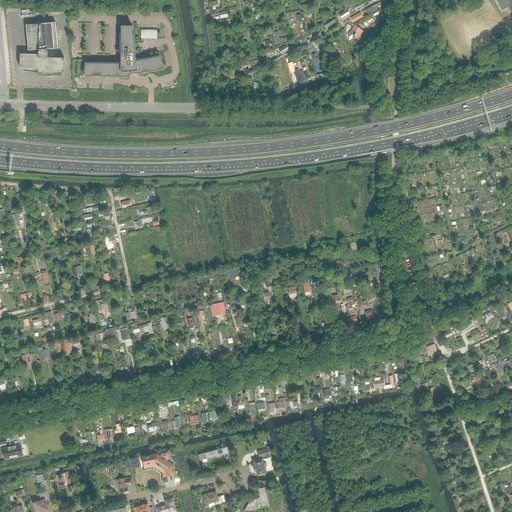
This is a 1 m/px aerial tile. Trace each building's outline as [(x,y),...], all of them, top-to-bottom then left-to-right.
[(216,0),(208,1),(209,9),(209,11),(213,10),(212,6),(217,5),(216,0)] [(511,0),(496,0),(502,10),(511,4),(511,0)] [(342,17),(355,12),(353,8),(340,13),(342,17)] [(360,12),(350,18),(353,23),(363,17),(360,12)] [(338,18),(325,25),(327,28),(340,22),(338,18)] [(24,68),(23,71),(28,72),(34,72),(38,72),(42,73),(46,73),(50,73),(54,73),(57,72),(60,72),(63,72),(64,57),(59,57),(48,57),(47,49),(58,48),(55,22),(27,24),(27,30),(26,30),(28,50),(38,49),(38,54),(20,54),(20,67),(24,68)] [(84,70),(84,76),(129,76),(130,73),(137,73),(142,72),(147,71),(153,71),(158,69),(163,68),(162,62),(162,63),(159,56),(155,57),(150,58),(145,59),(141,60),(136,60),(132,25),(121,25),(120,63),(86,63),(85,70),(84,70)] [(354,25),(351,29),(356,32),(353,36),(356,38),(359,35),(360,36),(363,31),(354,25)] [(244,32),(245,38),(246,38),(252,37),(250,28),(247,28),(248,32),(244,32)] [(157,39),(157,30),(141,29),(141,38),(157,39)] [(278,32),(272,33),(274,45),(282,43),(282,42),(287,42),(286,38),(279,39),(278,32)] [(315,53),(312,54),(317,71),(323,69),(320,57),(317,57),(315,53)] [(247,62),(249,67),(259,63),(257,58),(247,62)] [(299,69),(294,71),(298,83),(305,80),(302,71),(299,72),(299,69)] [(127,206),(131,205),(130,200),(121,202),(122,207),(123,208),(126,207),(126,206),(127,206)] [(20,213),(13,214),(14,218),(15,217),(17,226),(21,225),(19,218),(21,217),(20,213)] [(139,221),(134,222),(135,223),(136,225),(137,226),(138,227),(139,228),(140,228),(141,229),(143,229),(142,219),(139,219),(139,221)] [(92,230),(92,227),(91,224),(87,225),(87,224),(86,224),(84,225),(87,239),(90,239),(89,231),(92,230)] [(62,239),(62,241),(63,246),(64,246),(71,243),(69,239),(68,237),(62,239)] [(44,241),(42,241),(41,239),(37,241),(37,243),(40,251),(46,249),(44,241)] [(96,254),(94,245),(85,247),(87,256),(96,254)] [(230,270),(225,273),(228,279),(232,279),(238,275),(239,272),(233,271),(231,272),(230,270)] [(350,283),(342,285),(344,295),(352,293),(350,283)] [(269,292),(263,293),(265,300),(265,301),(266,304),(270,303),(269,300),(273,299),(271,291),(270,287),(267,287),(269,292)] [(253,291),(249,292),(250,298),(254,297),(255,303),(258,302),(259,304),(262,303),(261,301),(265,300),(263,293),(263,292),(257,293),(253,294),(253,291)] [(32,292),(20,295),(22,303),(28,302),(27,299),(33,298),(32,292)] [(340,295),(331,296),(333,309),(340,309),(339,301),(341,301),(340,295)] [(243,298),(239,299),(241,308),(242,308),(245,307),(244,305),(250,304),(248,297),(243,298)] [(231,304),(229,304),(230,309),(232,308),(238,307),(237,302),(235,303),(235,301),(230,302),(231,304)] [(212,317),(226,314),(224,302),(210,305),(212,317)] [(107,303),(101,304),(102,310),(105,309),(107,316),(110,315),(109,312),(107,303)] [(147,311),(144,312),(145,317),(151,316),(150,309),(154,308),(153,306),(146,307),(147,311)] [(199,306),(195,307),(195,311),(197,311),(198,321),(198,324),(201,324),(200,321),(203,320),(203,316),(204,316),(204,311),(202,311),(202,310),(200,311),(199,306)] [(367,320),(374,318),(372,310),(365,312),(367,320)] [(90,314),(90,317),(88,317),(90,323),(97,322),(96,319),(95,313),(94,313),(90,314)] [(191,318),(186,319),(188,327),(189,329),(194,328),(193,326),(194,325),(194,326),(198,325),(195,314),(192,315),(193,318),(191,319),(191,318)] [(23,327),(25,326),(26,330),(30,329),(29,325),(30,325),(28,319),(21,320),(23,327)] [(35,326),(36,326),(36,328),(44,326),(43,322),(42,323),(41,323),(40,319),(33,321),(34,326),(35,326)] [(457,334),(475,325),(472,320),(454,330),(457,334)] [(18,323),(11,325),(13,331),(20,330),(18,323)] [(147,324),(142,325),(144,332),(148,331),(148,334),(153,333),(151,323),(146,323),(147,324)] [(142,325),(131,328),(133,335),(144,332),(142,325)] [(113,328),(107,330),(109,338),(115,337),(113,328)] [(127,328),(120,330),(121,336),(124,336),(125,340),(129,339),(127,328)] [(444,340),(453,335),(451,330),(442,334),(444,340)] [(216,343),(227,343),(227,335),(225,335),(225,333),(221,333),(221,336),(216,336),(216,343)] [(68,339),(64,340),(65,343),(64,343),(66,352),(67,351),(72,350),(71,342),(70,342),(69,342),(68,339)] [(434,354),(437,353),(434,344),(426,347),(429,357),(431,356),(432,359),(435,358),(434,354)] [(48,349),(41,350),(43,358),(50,357),(48,349)] [(6,359),(10,358),(9,354),(0,356),(0,359),(1,364),(6,363),(5,359),(6,359)] [(29,354),(22,356),(26,371),(33,369),(29,354)] [(357,383),(353,384),(352,375),(350,376),(351,382),(350,383),(352,395),(355,395),(354,391),(358,390),(357,383)] [(383,380),(381,381),(380,378),(374,379),(375,382),(374,382),(374,387),(375,387),(384,386),(383,380)] [(362,391),(369,390),(369,392),(371,392),(370,387),(370,388),(369,385),(369,382),(361,383),(361,386),(362,391)] [(320,387),(313,388),(314,394),(319,393),(320,395),(321,395),(320,387)] [(342,394),(341,394),(339,387),(337,387),(336,387),(337,390),(333,391),(334,394),(337,393),(338,395),(338,397),(342,397),(342,395),(342,394)] [(330,390),(323,391),(324,397),(324,399),(331,398),(331,396),(330,390)] [(220,396),(223,408),(227,407),(226,400),(230,399),(229,395),(220,396)] [(250,405),(249,405),(248,405),(248,402),(248,400),(245,400),(246,407),(247,407),(248,415),(257,414),(256,411),(256,409),(255,409),(255,405),(250,405)] [(174,418),(175,421),(172,421),(173,427),(176,427),(176,428),(180,427),(178,417),(174,418)] [(172,431),(171,424),(170,420),(168,421),(161,422),(162,430),(169,429),(170,431),(172,431)] [(158,426),(158,422),(152,423),(152,426),(149,427),(149,432),(153,431),(153,429),(156,428),(155,426),(158,426)] [(433,427),(430,428),(431,431),(433,430),(436,436),(436,435),(440,434),(437,428),(434,429),(433,427)] [(111,429),(104,430),(106,441),(112,440),(111,429)] [(4,457),(22,453),(20,445),(16,446),(12,446),(12,447),(11,447),(11,446),(8,447),(8,448),(3,449),(4,457)] [(227,446),(217,449),(217,450),(219,455),(229,452),(227,446)] [(217,450),(217,449),(198,455),(200,460),(219,455),(217,450)] [(253,461),(257,475),(266,472),(265,468),(266,467),(267,466),(267,465),(267,464),(266,463),(264,463),(263,463),(262,459),(270,457),(267,449),(257,452),(259,457),(260,459),(253,461)] [(156,454),(142,457),(142,458),(141,458),(141,459),(142,462),(142,463),(143,463),(143,466),(154,463),(165,470),(166,477),(174,475),(172,465),(166,461),(169,458),(167,452),(162,453),(159,457),(156,454)] [(36,475),(35,475),(37,483),(45,481),(43,477),(46,477),(44,470),(35,472),(36,475)] [(69,478),(68,476),(69,475),(68,472),(64,473),(64,471),(61,472),(61,474),(56,475),(57,479),(58,478),(59,481),(58,481),(59,486),(64,484),(64,485),(67,484),(71,483),(70,482),(70,481),(69,478)] [(118,484),(120,492),(128,490),(127,484),(129,484),(129,485),(133,484),(132,478),(126,479),(126,478),(122,479),(121,478),(120,479),(117,480),(116,480),(117,485),(118,484)] [(244,511),(257,510),(257,503),(260,503),(260,504),(261,504),(261,503),(267,502),(264,487),(265,487),(257,488),(259,498),(257,498),(257,497),(256,497),(255,497),(255,498),(253,499),(251,501),(250,502),(249,503),(247,504),(246,506),(245,508),(245,509),(244,511)] [(36,502),(37,504),(34,504),(35,507),(34,507),(34,510),(35,510),(36,511),(43,511),(44,511),(43,509),(47,508),(45,501),(49,500),(49,501),(49,500),(46,491),(39,493),(41,500),(36,501),(36,502)] [(215,505),(222,503),(220,496),(217,497),(215,492),(211,493),(211,492),(209,493),(209,494),(205,495),(206,499),(205,500),(205,503),(207,502),(207,504),(214,502),(215,505)] [(166,505),(157,507),(157,511),(167,511),(170,511),(171,511),(174,511),(175,510),(172,498),(165,500),(166,505)]
